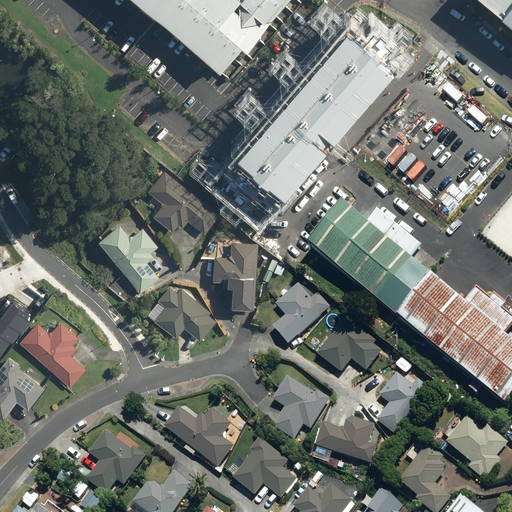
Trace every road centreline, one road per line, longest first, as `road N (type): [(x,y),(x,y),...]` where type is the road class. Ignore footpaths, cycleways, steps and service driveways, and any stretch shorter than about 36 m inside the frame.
road 1 (residential): [(211,149),(342,0)]
road 2 (residential): [(0,205),(30,246),(136,345)]
road 3 (residential): [(150,384),(64,423),(0,486)]
road 4 (residential): [(400,0),(511,87)]
